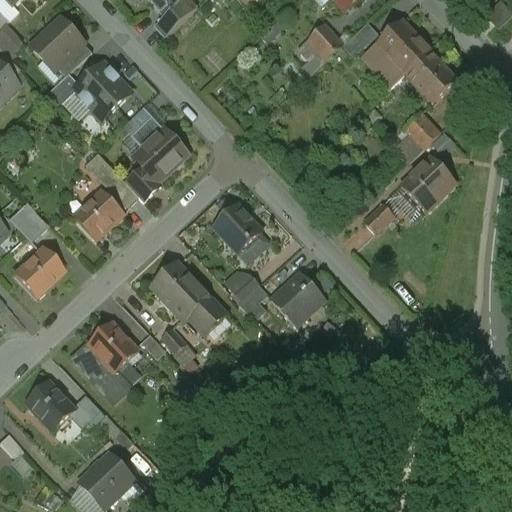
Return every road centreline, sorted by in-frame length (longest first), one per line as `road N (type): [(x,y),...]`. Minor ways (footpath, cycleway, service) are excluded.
road 1 (residential): [(87,0),(392,324),(430,352),(500,352)]
road 2 (unclassified): [(511,202),(500,352)]
